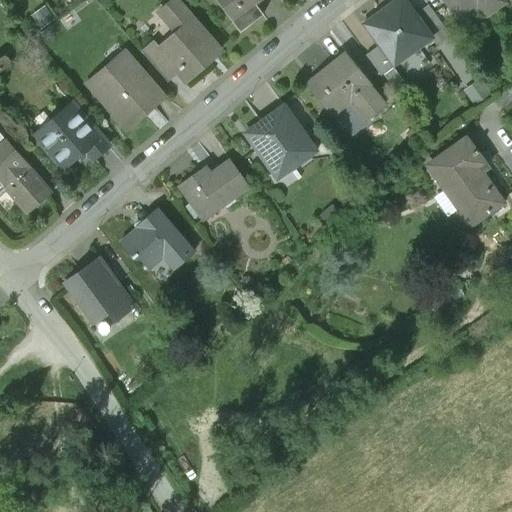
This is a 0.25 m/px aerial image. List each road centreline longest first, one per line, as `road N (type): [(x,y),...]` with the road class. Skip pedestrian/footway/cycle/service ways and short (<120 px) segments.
road 1 (residential): [(13,284),(352,0)]
road 2 (residential): [(170,511),(50,329)]
